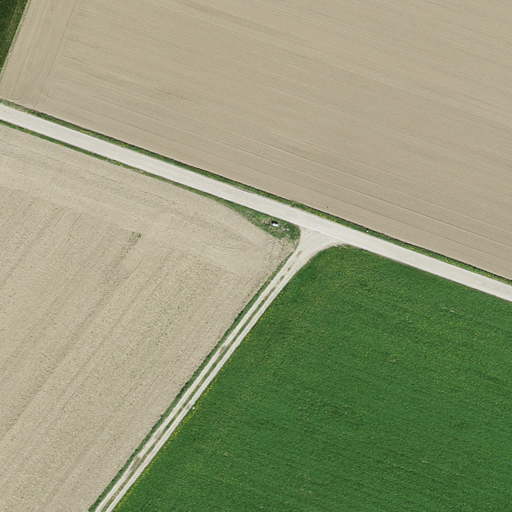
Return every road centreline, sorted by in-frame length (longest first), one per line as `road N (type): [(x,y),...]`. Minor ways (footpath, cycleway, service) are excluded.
road 1 (track): [(511,300),(0,115)]
road 2 (track): [(108,511),(327,232)]
